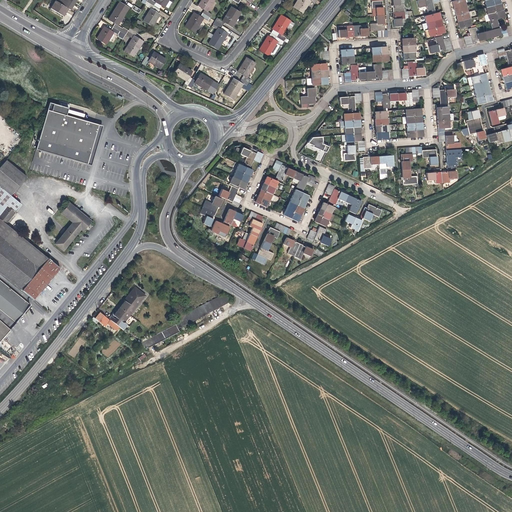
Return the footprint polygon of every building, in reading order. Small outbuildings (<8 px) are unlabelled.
[(65,12),(68,8),(57,2),(55,0),(50,8),(63,16),(65,12)] [(72,0),(58,0),(57,2),(68,8),(70,10),(73,5),(75,2),(72,0)] [(201,0),(198,5),(204,10),(208,12),(215,0),(201,0)] [(303,13),(311,1),(309,0),(297,0),(293,7),(303,13)] [(424,0),(426,6),(428,14),(435,12),(434,8),(433,4),(433,1),(432,0),(424,0)] [(466,6),(464,0),(457,0),(452,1),(453,6),(454,9),(466,6)] [(108,19),(115,24),(118,25),(129,7),(120,1),(114,11),(108,19)] [(502,7),(501,3),(486,7),(488,14),(503,10),(502,7)] [(131,9),(139,13),(141,10),(134,5),(131,9)] [(231,6),(222,21),(225,22),(232,27),(237,20),(241,13),(231,6)] [(468,12),(466,6),(454,9),(455,13),(456,15),(468,12)] [(376,14),(376,16),(384,16),(384,12),(383,7),(376,7),(376,14)] [(152,9),(151,8),(143,21),(152,27),(157,20),(160,14),(152,9)] [(208,12),(204,10),(202,13),(210,18),(212,14),(208,12)] [(504,14),(503,10),(488,14),(490,21),(495,20),(497,19),(505,17),(504,14)] [(394,27),(402,27),(401,19),(404,19),(404,11),(393,12),(394,19),(394,27)] [(406,11),(404,11),(404,19),(401,19),(402,27),(404,26),(406,23),(406,19),(406,15),(409,15),(409,12),(406,12),(406,11)] [(195,33),(204,19),(200,16),(194,12),(189,19),(185,27),(195,33)] [(424,16),(426,23),(441,19),(440,16),(439,12),(424,16)] [(470,19),(468,12),(456,15),(457,19),(457,22),(470,19)] [(202,13),(200,16),(204,19),(208,21),(210,18),(202,13)] [(279,33),(282,35),(286,28),(291,21),(281,15),(277,22),(272,29),(279,33)] [(442,22),(441,19),(426,23),(422,24),(424,31),(428,30),(443,26),(442,22)] [(472,26),(470,19),(457,22),(458,26),(459,29),(472,26)] [(492,30),(499,28),(497,21),(496,22),(495,20),(490,21),(492,30)] [(295,23),(291,21),(286,28),(289,29),(289,30),(292,29),(292,28),(295,23)] [(118,25),(115,24),(113,27),(125,35),(128,30),(123,27),(122,28),(118,25)] [(132,24),(130,28),(137,33),(137,32),(139,29),(132,24)] [(106,45),(114,32),(111,31),(104,26),(100,32),(96,39),(106,45)] [(346,26),(346,30),(348,30),(348,37),(354,36),(353,26),(351,26),(346,26)] [(444,29),(443,26),(428,30),(429,37),(434,36),(435,38),(442,36),(441,34),(445,33),(444,29)] [(113,27),(111,31),(114,32),(118,35),(117,36),(122,39),(123,39),(125,35),(113,27)] [(220,29),(218,27),(208,44),(218,50),(223,41),(228,34),(227,33),(220,29)] [(479,41),(477,34),(476,27),(469,29),(470,35),(471,39),(472,42),(472,43),(477,42),(479,41)] [(133,39),(135,35),(137,33),(130,28),(128,30),(125,35),(123,39),(124,40),(127,36),(131,37),(133,39)] [(499,28),(492,30),(485,32),(487,39),(496,37),(501,35),(501,34),(500,31),(499,28)] [(485,32),(477,34),(479,41),(487,39),(485,32)] [(140,39),(135,35),(133,39),(124,51),(133,57),(139,48),(144,41),(140,39)] [(277,44),(278,42),(274,40),(268,36),(264,42),(259,50),(269,56),(270,53),(277,44)] [(444,45),(444,42),(443,40),(442,36),(435,38),(436,44),(429,46),(431,54),(442,51),(445,50),(445,49),(444,45)] [(402,43),(403,47),(415,46),(414,38),(402,39),(402,43)] [(274,54),(280,46),(277,44),(270,53),(273,55),(274,54)] [(387,47),(371,48),(372,55),(388,54),(388,50),(387,47)] [(160,55),(154,51),(150,58),(148,62),(149,62),(160,69),(166,59),(160,55)] [(388,57),(388,54),(372,55),(372,62),(388,61),(388,57)] [(354,63),(353,56),(341,57),(342,60),(342,64),(354,63)] [(244,75),(247,78),(256,63),(246,57),(242,64),(238,72),(244,75)] [(476,66),(471,67),(473,74),(474,76),(483,74),(480,65),(479,61),(479,58),(478,58),(474,59),(476,66)] [(476,66),(474,59),(469,60),(463,62),(465,69),(466,69),(471,67),(476,66)] [(416,76),(416,68),(415,62),(408,62),(408,66),(409,69),(409,72),(409,76),(413,76),(416,76)] [(186,81),(189,76),(192,71),(186,67),(180,64),(174,73),(186,81)] [(359,80),(358,72),(358,66),(351,66),(351,73),(351,76),(351,79),(352,80),(357,80),(359,80)] [(502,76),(503,76),(511,73),(511,66),(500,69),(501,73),(502,76)] [(416,68),(416,76),(424,75),(424,68),(416,68)] [(311,71),(312,78),(327,77),(327,74),(327,70),(311,71)] [(196,80),(194,83),(207,91),(213,81),(207,77),(200,73),(196,80)] [(486,73),(483,74),(474,76),(470,77),(472,84),(488,80),(487,77),(486,73)] [(511,73),(503,76),(504,80),(504,83),(511,80),(511,73)] [(189,76),(186,81),(185,84),(188,86),(193,78),(189,76)] [(328,81),(327,77),(312,78),(312,85),(328,84),(328,81)] [(234,100),(243,85),(240,82),(233,78),(229,86),(224,94),(234,100)] [(242,79),(240,82),(243,85),(247,87),(249,83),(242,79)] [(489,84),(488,80),(472,84),(474,90),(489,86),(489,84)] [(490,90),(489,86),(474,90),(476,98),(491,93),(490,90)] [(307,88),(308,96),(315,96),(315,88),(307,88)] [(440,98),(447,97),(455,97),(455,89),(448,90),(439,90),(440,91),(440,94),(440,98)] [(413,102),(413,100),(412,96),(412,93),(412,92),(409,93),(404,93),(405,100),(405,107),(413,106),(413,102)] [(492,96),(491,93),(476,98),(478,104),(493,100),(492,96)] [(391,108),(390,101),(390,94),(386,94),(382,94),(382,95),(382,99),(383,102),(383,108),(391,108)] [(315,96),(308,96),(301,97),(302,104),(309,103),(316,103),(315,99),(315,96)] [(355,110),(355,104),(355,100),(354,97),(354,96),(349,96),(339,97),(340,105),(347,104),(348,111),(355,110)] [(448,106),(448,107),(440,107),(436,107),(437,111),(437,115),(449,114),(448,106)] [(496,109),(498,116),(505,115),(503,107),(502,108),(496,109)] [(471,111),(473,119),(480,117),(478,109),(471,111)] [(500,123),(499,120),(498,116),(496,109),(492,110),(488,111),(492,125),(500,123)] [(98,125),(47,110),(38,140),(47,142),(89,154),(98,125)] [(344,114),(344,121),(360,120),(360,117),(359,113),(344,114)] [(480,117),(473,119),(466,121),(468,127),(482,124),(481,120),(480,117)] [(438,128),(445,128),(450,128),(449,120),(437,121),(438,125),(438,128)] [(422,125),(422,122),(406,123),(407,130),(423,129),(422,125)] [(470,134),(476,133),(483,131),(482,127),(482,124),(468,127),(470,134)] [(360,130),(360,126),(345,127),(345,135),(361,134),(360,130)] [(423,132),(423,129),(407,130),(407,137),(423,136),(423,132)] [(510,136),(508,129),(505,130),(502,131),(504,141),(511,140),(510,136)] [(390,132),(390,131),(376,132),(376,136),(377,140),(388,139),(388,132),(390,132)] [(453,143),(453,138),(453,135),(452,131),(445,132),(445,135),(445,138),(446,141),(446,143),(453,143)] [(483,131),(476,133),(478,140),(485,138),(483,131)] [(498,132),(495,133),(497,140),(498,143),(504,141),(502,131),(498,132)] [(497,140),(495,133),(487,135),(489,142),(497,140)] [(361,138),(361,134),(345,135),(345,142),(347,142),(354,141),(358,141),(361,141),(361,138)] [(313,146),(326,153),(329,146),(323,143),(322,136),(313,137),(308,142),(313,145),(313,146)] [(47,142),(38,140),(38,142),(37,146),(45,148),(47,142)] [(347,142),(347,153),(355,153),(354,141),(347,142)] [(239,154),(246,157),(249,151),(242,148),(239,154)] [(422,157),(429,157),(437,157),(436,149),(429,150),(422,150),(422,153),(422,157)] [(447,157),(454,157),(461,156),(460,149),(446,150),(446,155),(447,157)] [(253,153),(249,151),(246,157),(242,166),(249,169),(253,160),(254,157),(256,155),(256,154),(253,153)] [(378,156),(378,164),(386,163),(388,163),(387,156),(383,156),(378,156)] [(437,157),(429,157),(430,165),(437,164),(437,157)] [(454,157),(447,157),(447,165),(455,165),(455,164),(454,157)] [(0,166),(0,186),(10,195),(26,176),(6,160),(0,166)] [(238,164),(235,171),(249,177),(251,174),(252,170),(249,169),(242,166),(238,164)] [(282,181),(285,175),(288,168),(281,165),(281,166),(280,169),(278,172),(275,178),(282,181)] [(386,167),(379,167),(379,177),(379,179),(387,178),(386,167)] [(291,169),(288,168),(285,175),(292,178),(295,171),(291,169)] [(235,171),(232,177),(247,183),(248,180),(249,177),(235,171)] [(302,174),(295,171),(292,178),(290,181),(297,184),(296,187),(302,190),(305,184),(307,181),(308,178),(308,177),(302,174)] [(449,171),(449,179),(457,178),(456,171),(449,171)] [(434,172),(435,180),(435,183),(443,183),(442,172),(438,172),(434,172)] [(417,176),(410,177),(403,177),(403,181),(403,184),(417,183),(417,176)] [(245,186),(247,183),(232,177),(229,183),(238,188),(244,190),(245,186)] [(265,180),(264,183),(274,188),(277,182),(267,177),(265,180)] [(231,186),(228,192),(225,199),(232,202),(233,200),(234,198),(235,195),(237,192),(238,188),(229,183),(229,185),(231,186)] [(272,194),(274,188),(264,183),(262,186),(261,189),(272,194)] [(0,215),(8,206),(14,212),(21,204),(10,195),(0,186),(0,215)] [(218,196),(225,199),(228,192),(222,189),(218,196)] [(269,201),(272,194),(261,189),(259,192),(258,196),(269,201)] [(337,199),(340,192),(338,191),(334,189),(333,190),(332,193),(330,196),(328,202),(335,205),(337,199)] [(295,190),(292,196),(306,203),(307,200),(309,196),(295,190)] [(340,192),(337,199),(344,202),(347,195),(340,192)] [(351,205),(354,198),(347,195),(344,202),(351,205)] [(266,207),(269,201),(258,196),(256,199),(255,202),(266,207)] [(304,205),(306,203),(292,196),(289,202),(303,209),(304,205)] [(215,197),(212,203),(218,206),(221,200),(215,197)] [(354,198),(351,205),(348,211),(355,214),(361,201),(357,199),(354,198)] [(218,206),(212,203),(205,201),(202,207),(215,213),(217,210),(218,206)] [(302,212),(303,209),(289,202),(286,209),(300,215),(302,212)] [(321,206),(320,209),(331,214),(334,207),(323,202),(321,206)] [(61,213),(73,222),(81,229),(82,230),(90,221),(81,213),(69,203),(61,213)] [(367,208),(365,211),(372,214),(378,217),(380,212),(381,210),(375,207),(368,204),(367,208)] [(8,206),(0,215),(0,219),(6,224),(15,212),(14,212),(8,206)] [(206,216),(212,219),(214,217),(215,213),(202,207),(199,214),(206,216)] [(223,222),(230,225),(231,221),(232,219),(236,212),(233,211),(229,209),(223,222)] [(299,218),(300,215),(286,209),(283,215),(297,221),(299,218)] [(328,220),(331,214),(320,209),(318,212),(317,215),(328,220)] [(372,214),(365,211),(365,212),(365,213),(362,212),(360,217),(369,221),(372,214)] [(236,212),(232,219),(239,222),(243,215),(236,212)] [(351,224),(354,217),(347,214),(344,221),(351,224)] [(325,226),(328,220),(317,215),(316,218),(314,222),(325,226)] [(212,219),(206,216),(203,223),(209,226),(212,219)] [(354,217),(351,224),(350,227),(357,230),(361,221),(358,219),(354,217)] [(31,245),(6,224),(0,219),(0,272),(33,300),(60,268),(49,259),(31,245)] [(259,223),(257,221),(254,220),(252,219),(249,226),(252,227),(259,230),(260,228),(262,224),(259,223)] [(226,234),(230,225),(223,222),(222,224),(219,223),(215,221),(211,231),(217,234),(219,230),(226,234)] [(63,250),(81,229),(73,222),(55,244),(63,250)] [(259,230),(252,227),(249,234),(256,237),(259,230)] [(267,234),(273,237),(276,238),(279,232),(276,230),(274,229),(270,227),(268,231),(267,234)] [(318,230),(316,232),(315,235),(314,238),(313,239),(327,246),(330,239),(323,236),(326,230),(319,227),(318,230)] [(254,241),(256,237),(249,234),(245,232),(242,239),(240,238),(237,245),(250,251),(254,241)] [(273,237),(267,234),(263,241),(270,244),(273,237)] [(287,253),(294,256),(299,244),(294,241),(286,238),(283,244),(290,247),(287,253)] [(263,241),(260,248),(267,251),(270,244),(263,241)] [(306,246),(299,244),(294,256),(300,259),(303,253),(310,256),(313,250),(306,246)] [(273,253),(267,251),(260,248),(259,251),(257,254),(267,259),(270,260),(273,253)] [(265,263),(267,259),(257,254),(255,260),(262,264),(265,263)] [(0,309),(15,322),(23,313),(30,305),(0,279),(0,309)] [(125,301),(135,309),(145,296),(134,287),(128,294),(124,300),(125,301)] [(173,320),(176,324),(178,329),(232,301),(223,294),(173,320)] [(118,308),(114,314),(123,322),(135,309),(125,301),(118,308)] [(0,320),(9,329),(15,322),(0,309),(0,320)] [(108,323),(110,320),(110,319),(107,317),(106,317),(100,312),(98,315),(95,319),(98,321),(101,323),(105,326),(108,323)] [(126,325),(123,322),(114,314),(110,319),(110,320),(117,325),(123,330),(126,325)] [(9,329),(0,320),(0,339),(4,335),(9,329)] [(117,325),(110,320),(108,323),(115,329),(117,325)] [(179,331),(178,329),(176,324),(139,343),(146,349),(179,331)] [(114,339),(102,352),(108,358),(120,344),(114,339)]
